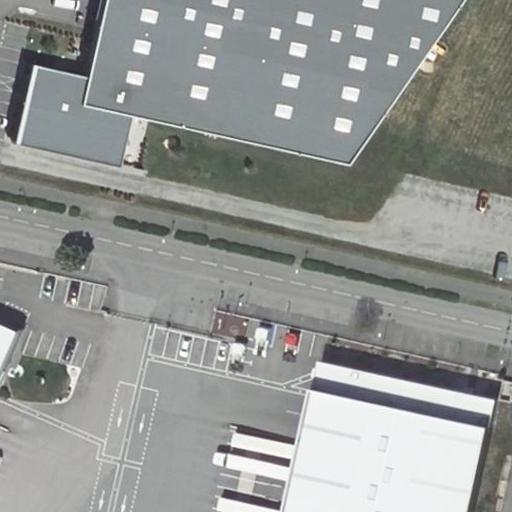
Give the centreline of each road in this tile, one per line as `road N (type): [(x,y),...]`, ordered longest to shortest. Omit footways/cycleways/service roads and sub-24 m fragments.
road 1 (unclassified): [(511,330),(0,216)]
road 2 (unknown): [(148,249),(113,373),(35,511)]
